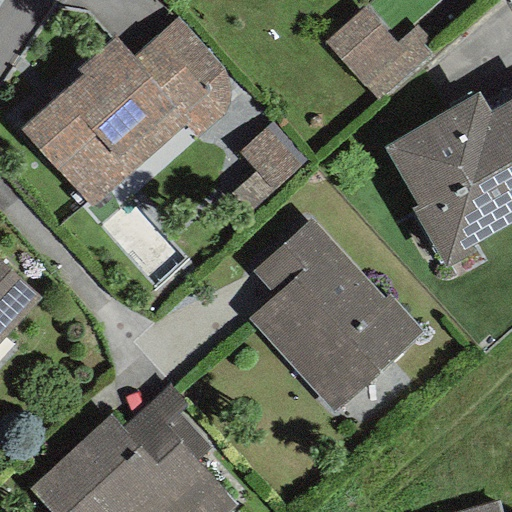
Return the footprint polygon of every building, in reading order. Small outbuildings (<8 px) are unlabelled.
[(363,6),(323,42),(375,100),(415,64),(434,47),(416,26),(397,43),(363,6)] [(178,17),(132,57),(187,121),(183,125),(195,138),(221,119),(229,101),(229,86),(223,70),(178,17)] [(77,69),(82,76),(20,128),(87,206),(183,125),(187,121),(132,57),(115,37),(77,69)] [(477,93),(382,147),(415,205),(409,208),(444,269),(474,252),(471,246),(511,222),(511,98),(488,113),(477,93)] [(271,122),(237,153),(272,192),(306,160),(271,122)] [(248,214),(272,192),(254,172),(230,194),(248,214)] [(388,294),(382,300),(308,218),(250,270),(273,295),(247,319),(332,413),(422,332),(388,294)] [(0,342),(40,299),(0,261),(0,342)] [(110,415),(28,489),(48,511),(230,511),(236,507),(194,460),(209,446),(178,412),(187,404),(169,384),(121,428),(110,415)] [(501,511),(498,501),(461,511),(501,511)]
